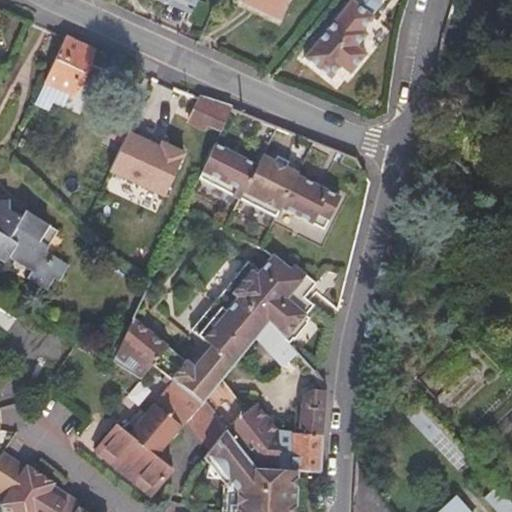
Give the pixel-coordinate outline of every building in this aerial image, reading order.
[(166,0),(191,11),(196,0),(166,0)] [(287,0),(248,0),(247,3),(279,19),(287,0)] [(356,0),(352,0),(336,20),(335,21),(307,55),(343,84),(352,71),(343,64),(369,32),(365,28),(375,15),(373,13),(356,0)] [(356,0),(373,13),(382,2),(382,0),(356,0)] [(88,65),(93,52),(66,40),(47,82),(74,95),(80,81),(92,86),(99,71),(88,65)] [(222,131),(232,109),(201,99),(190,123),(205,130),(208,125),(222,131)] [(130,127),(110,172),(166,196),(185,151),(130,127)] [(251,164),(215,145),(202,173),(278,211),(280,208),(321,230),(338,199),(296,177),(297,174),(261,156),(257,166),(251,163),(251,164)] [(0,260),(6,264),(11,254),(37,268),(30,279),(48,290),(54,280),(56,279),(60,282),(70,265),(47,251),(57,232),(50,228),(50,227),(26,212),(23,218),(9,211),(8,208),(8,201),(0,201),(0,260)] [(256,275),(272,256),(270,255),(258,270),(249,262),(200,319),(193,330),(203,339),(230,307),(237,298),(232,294),(251,271),(256,275)] [(307,302),(314,292),(310,288),(313,284),(290,265),(272,256),(256,275),(251,271),(232,294),(237,298),(230,307),(203,339),(211,346),(193,367),(134,319),(118,355),(143,377),(153,366),(174,382),(201,404),(223,379),(257,338),(269,324),(288,344),(308,319),(303,315),(311,305),(307,302)] [(283,365),(296,353),(288,344),(269,324),(257,338),(283,365)] [(223,430),(248,410),(223,379),(201,404),(223,430)] [(151,496),(172,470),(157,459),(186,423),(201,404),(174,382),(146,415),(136,427),(129,436),(116,427),(96,451),(151,496)] [(296,432),(323,435),(327,392),(304,393),(298,418),(296,432)] [(470,458),(416,402),(406,412),(458,469),(470,458)] [(209,451),(224,432),(223,430),(201,404),(186,423),(209,451)] [(254,468),(279,469),(280,432),(276,431),(255,405),(248,410),(223,430),(224,432),(254,468)] [(132,424),(136,427),(146,415),(141,412),(132,424)] [(203,460),(205,462),(224,432),(209,451),(203,460)] [(295,511),(297,470),(279,469),(254,468),(224,432),(205,462),(209,465),(207,477),(222,480),(226,485),(230,482),(240,493),(239,506),(232,506),(231,511),(295,511)] [(297,470),(321,471),(323,435),(296,432),(280,432),(279,469),(297,470)] [(91,511),(84,507),(82,509),(78,506),(71,501),(73,497),(57,486),(58,484),(31,466),(29,469),(5,453),(0,459),(0,492),(1,494),(9,499),(5,505),(15,511),(91,511)] [(390,511),(357,469),(354,504),(360,511),(390,511)] [(511,511),(511,502),(498,487),(486,498),(498,511),(511,511)] [(437,511),(470,511),(456,495),(437,511)] [(71,501),(78,506),(80,502),(73,497),(71,501)]
